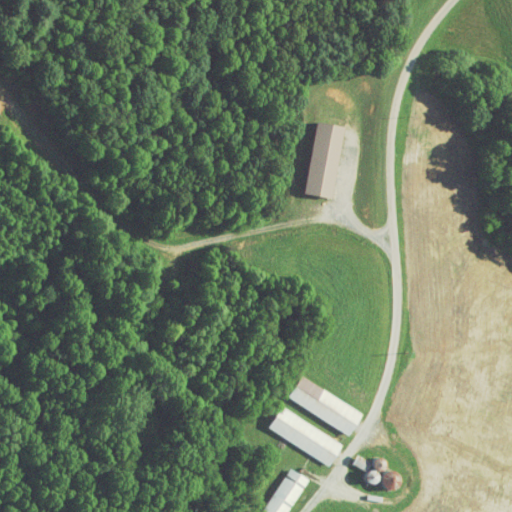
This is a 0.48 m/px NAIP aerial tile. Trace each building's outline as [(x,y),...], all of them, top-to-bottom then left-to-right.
[(288,186),(317,191),(330,120),(302,114),(288,186)] [(335,428),(349,406),(286,369),(273,391),(335,428)] [(254,421),(316,459),(329,437),(267,400),(254,421)] [(247,511),(269,511),(295,472),(276,460),(246,508),(249,510),(247,511)] [(368,464),(366,480),(385,482),(387,466),(368,464)]
